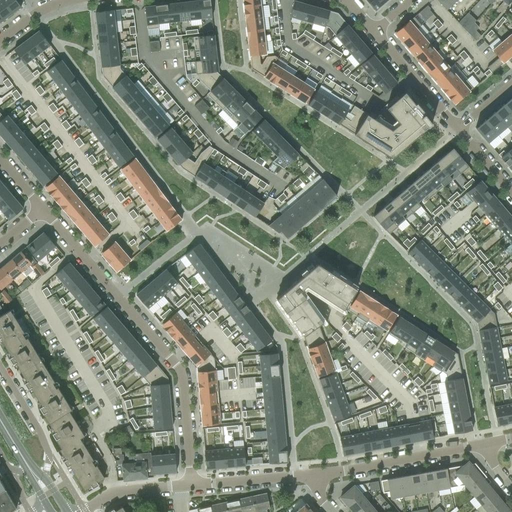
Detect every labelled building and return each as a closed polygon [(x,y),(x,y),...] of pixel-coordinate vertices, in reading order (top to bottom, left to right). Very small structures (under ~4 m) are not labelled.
[(1,0),(0,0),(0,15),(3,20),(12,14),(1,0)] [(15,0),(1,0),(12,14),(21,7),(15,0)] [(201,19),(212,18),(209,0),(205,0),(199,1),(201,19)] [(244,8),(260,6),(259,0),(242,0),(243,4),(244,4),(244,7),(243,7),(244,8)] [(365,0),(375,11),(387,0),(365,0)] [(436,0),(447,11),(458,0),(457,0),(436,0)] [(511,0),(500,0),(503,2),(497,10),(501,13),(507,6),(508,7),(511,1),(511,0)] [(201,19),(199,1),(188,2),(190,20),(201,19)] [(301,20),(306,4),(294,1),(289,17),(301,20)] [(190,20),(188,2),(177,3),(179,21),(190,20)] [(179,21),(177,3),(166,5),(169,23),(179,21)] [(313,24),(317,8),(306,4),(301,20),(313,24)] [(156,6),(158,24),(169,23),(166,5),(156,6)] [(260,6),(244,8),(244,10),(245,13),(244,13),(245,20),(262,18),(270,17),(268,5),(260,6)] [(414,17),(420,25),(421,26),(421,25),(433,15),(432,15),(428,10),(430,9),(428,5),(414,17)] [(156,6),(144,7),(147,30),(148,36),(159,35),(159,29),(158,24),(156,6)] [(325,27),(329,11),(317,8),(313,24),(325,27)] [(96,24),(114,22),(113,11),(95,13),(96,24)] [(335,36),(348,26),(338,14),(329,11),(325,27),(328,28),(335,36)] [(468,13),(458,23),(464,29),(465,31),(466,31),(474,23),(476,21),(474,20),(468,13)] [(395,35),(402,42),(416,30),(421,26),(420,25),(414,17),(394,34),(395,35)] [(262,18),(245,20),(246,28),(246,27),(247,30),(246,31),(246,32),(263,30),(262,18)] [(114,22),(96,24),(98,35),(116,33),(114,22)] [(402,42),(408,50),(423,37),(428,33),(421,25),(421,26),(417,29),(416,30),(402,42)] [(343,45),(356,35),(348,26),(335,36),(343,45)] [(263,30),(246,32),(247,34),(247,33),(248,36),(247,36),(248,44),(264,42),(263,30)] [(39,31),(30,37),(41,52),(50,46),(39,31)] [(99,45),(117,43),(116,33),(98,35),(99,45)] [(203,36),(193,37),(194,50),(199,50),(199,49),(215,47),(215,46),(214,37),(214,35),(203,36)] [(351,55),(363,44),(356,35),(343,45),(351,55)] [(501,43),(508,50),(511,55),(511,36),(511,35),(501,43)] [(30,37),(22,44),(33,58),(41,52),(30,37)] [(408,50),(415,58),(429,45),(423,37),(408,50)] [(158,41),(148,42),(150,52),(160,51),(158,41)] [(264,42),(248,44),(249,51),(250,54),(249,54),(249,56),(259,55),(266,54),(273,54),(272,41),(264,42)] [(117,43),(99,45),(100,56),(118,54),(117,43)] [(498,58),(502,63),(503,63),(511,55),(508,50),(501,43),(492,51),(498,58)] [(22,44),(14,50),(25,65),(33,58),(22,44)] [(363,44),(351,55),(359,64),(371,53),(363,44)] [(415,58),(421,65),(436,53),(429,45),(415,58)] [(200,61),(217,59),(217,58),(216,58),(215,49),(215,47),(199,49),(199,50),(200,61)] [(436,53),(421,65),(428,73),(443,60),(446,57),(440,49),(436,53)] [(101,67),(119,65),(118,54),(100,56),(101,67)] [(259,55),(249,56),(249,57),(250,57),(251,69),(264,77),(273,63),(276,57),(274,56),(266,57),(261,65),(260,64),(259,55)] [(369,75),(381,65),(373,55),(360,66),(369,75)] [(502,63),(498,58),(487,68),(488,69),(491,72),(491,73),(503,63),(502,63)] [(194,62),(189,63),(191,74),(196,73),(196,74),(202,73),(216,71),(216,72),(218,72),(218,70),(217,61),(217,59),(200,61),(194,61),(194,62)] [(51,68),(46,71),(53,80),(68,69),(61,60),(51,68)] [(428,73),(434,81),(449,68),(443,60),(428,73)] [(274,84),(283,70),(273,63),(264,77),(270,81),(271,81),(273,83),(274,84)] [(112,88),(126,76),(120,69),(119,65),(101,67),(102,77),(112,88)] [(381,65),(369,75),(376,84),(389,74),(381,65)] [(434,81),(441,88),(456,76),(449,68),(434,81)] [(68,69),(53,80),(60,89),(74,78),(68,69)] [(283,70),(274,84),(275,85),(276,84),(278,86),(284,90),(293,76),(283,70)] [(216,72),(216,71),(202,73),(197,78),(201,82),(210,91),(210,92),(223,79),(223,78),(223,79),(217,73),(217,72),(216,72)] [(351,74),(348,78),(353,81),(356,78),(358,75),(355,71),(351,74)] [(376,84),(385,94),(397,83),(389,74),(376,84)] [(126,76),(112,88),(119,96),(133,84),(126,76)] [(293,76),(284,90),(291,94),(293,96),(294,97),(303,83),(293,76)] [(441,88),(447,96),(462,83),(456,76),(441,88)] [(74,78),(60,89),(63,93),(66,98),(81,87),(74,78)] [(303,83),(294,97),(295,98),(296,97),(298,99),(305,103),(314,90),(317,85),(306,78),(303,83)] [(214,102),(231,86),(230,85),(230,86),(224,80),(223,79),(210,92),(210,91),(206,95),(214,102)] [(447,96),(455,104),(473,89),(472,88),(466,80),(462,83),(447,96)] [(133,84),(119,96),(126,104),(140,92),(144,89),(138,81),(133,85),(133,84)] [(222,110),(238,94),(237,93),(232,88),(232,87),(231,86),(214,102),(222,110)] [(317,91),(308,105),(318,112),(327,98),(330,93),(331,92),(320,86),(317,91)] [(81,87),(66,98),(73,106),(87,95),(81,87)] [(133,113),(147,101),(140,92),(126,104),(133,113)] [(327,98),(318,112),(329,118),(337,104),(340,100),(330,93),(327,98)] [(424,115),(426,114),(416,103),(415,104),(405,93),(399,98),(386,108),(399,123),(391,129),(375,119),(368,115),(367,115),(354,135),(391,158),(405,147),(409,144),(417,137),(421,133),(432,124),(424,115)] [(222,110),(218,115),(225,122),(229,118),(246,102),(245,101),(239,95),(238,94),(222,110)] [(87,95),(73,106),(79,115),(94,104),(87,95)] [(503,104),(503,105),(511,115),(511,96),(511,97),(511,98),(504,105),(503,104)] [(337,104),(329,118),(339,125),(344,117),(348,111),(351,105),(341,99),(340,100),(337,104)] [(147,101),(133,113),(140,121),(154,109),(147,101)] [(229,118),(225,122),(233,130),(236,126),(237,127),(241,123),(240,122),(253,109),(253,108),(252,109),(247,103),(246,102),(229,118)] [(94,104),(79,115),(86,124),(100,113),(94,104)] [(154,109),(140,121),(147,129),(161,117),(166,113),(158,105),(154,109)] [(502,105),(503,105),(495,112),(494,113),(494,112),(494,113),(495,114),(506,127),(511,122),(511,115),(503,105),(502,105)] [(354,135),(367,115),(367,114),(354,106),(349,114),(354,116),(350,121),(344,117),(339,125),(354,135)] [(241,123),(237,127),(244,134),(244,135),(261,117),(260,116),(254,111),(255,110),(253,109),(240,122),(241,123)] [(493,113),(494,113),(486,120),(485,120),(484,120),(497,135),(506,127),(495,114),(494,113),(494,112),(493,113)] [(100,113),(86,124),(92,132),(107,121),(100,113)] [(4,118),(0,121),(0,135),(0,136),(14,124),(7,116),(4,118)] [(161,117),(147,129),(155,137),(169,126),(161,117)] [(261,140),(272,129),(271,127),(269,126),(269,125),(268,124),(267,124),(265,122),(266,122),(264,120),(252,131),(261,140)] [(476,128),(475,128),(488,143),(494,149),(503,142),(497,135),(484,120),(484,121),(476,128)] [(107,121),(92,132),(99,141),(113,130),(107,121)] [(14,124),(0,136),(7,144),(21,132),(14,124)] [(164,148),(178,136),(171,128),(157,140),(164,148)] [(272,129),(261,140),(269,149),(281,137),(279,136),(277,134),(277,133),(276,132),(275,132),(274,131),(274,130),(272,129)] [(113,130),(99,141),(105,150),(120,139),(113,130)] [(21,132),(7,144),(14,152),(28,141),(21,132)] [(171,157),(185,145),(178,136),(164,148),(171,157)] [(277,157),(278,157),(289,146),(288,144),(287,144),(286,143),(286,142),(285,141),(284,141),(282,139),(283,139),(281,137),(269,149),(277,157)] [(238,142),(231,138),(228,144),(234,148),(238,142)] [(120,139),(105,150),(112,159),(127,147),(120,139)] [(28,141),(14,152),(21,161),(35,149),(28,141)] [(186,158),(187,158),(193,153),(185,145),(171,157),(178,165),(186,158)] [(203,163),(204,164),(210,154),(214,149),(209,146),(200,153),(197,159),(194,163),(187,158),(186,158),(178,165),(182,169),(188,173),(194,177),(203,163)] [(277,157),(272,162),(278,166),(283,169),(298,154),(296,153),(294,151),(294,150),(292,149),(291,148),(291,147),(289,146),(278,157),(277,157)] [(127,147),(112,159),(119,167),(133,156),(127,147)] [(455,170),(459,174),(468,167),(453,148),(444,156),(455,170)] [(511,148),(510,150),(505,154),(502,157),(501,158),(508,167),(511,163),(511,148)] [(35,149),(21,161),(29,169),(43,157),(35,149)] [(444,156),(436,162),(448,176),(455,170),(444,156)] [(43,157),(29,169),(36,177),(50,166),(43,157)] [(135,159),(120,170),(127,179),(142,167),(141,166),(141,167),(135,159)] [(272,162),(267,170),(272,174),(278,166),(272,162)] [(436,162),(428,169),(440,183),(443,187),(451,180),(448,176),(436,162)] [(204,164),(203,163),(194,177),(204,184),(213,170),(204,164)] [(50,166),(36,177),(43,186),(57,174),(50,166)] [(213,170),(204,184),(214,191),(223,177),(224,177),(227,173),(222,170),(216,166),(213,170)] [(303,174),(305,176),(312,169),(309,166),(302,172),(303,174)] [(142,167),(127,179),(134,187),(148,176),(142,169),(143,168),(142,167)] [(312,169),(305,176),(307,179),(315,173),(312,169)] [(428,169),(420,176),(432,190),(435,193),(443,187),(440,183),(428,169)] [(59,176),(45,188),(52,196),(66,185),(59,176)] [(148,176),(134,187),(140,196),(155,185),(154,184),(148,176)] [(420,176),(413,182),(425,196),(428,200),(435,193),(432,190),(420,176)] [(223,177),(214,191),(224,197),(233,184),(224,177),(223,177)] [(319,177),(311,183),(314,187),(328,203),(328,202),(327,201),(332,197),(333,199),(336,195),(323,179),(322,180),(319,177)] [(464,194),(460,198),(467,206),(471,202),(473,201),(479,207),(493,195),(487,189),(480,181),(464,194)] [(417,203),(425,196),(413,182),(405,189),(417,203)] [(1,183),(0,184),(0,198),(9,192),(1,183)] [(234,204),(243,190),(233,184),(224,197),(234,204)] [(66,185),(52,196),(59,205),(73,193),(66,185)] [(155,185),(140,196),(147,205),(161,194),(155,186),(156,186),(155,185)] [(328,203),(314,187),(306,194),(320,210),(320,209),(319,208),(323,204),(324,206),(328,203)] [(405,189),(397,195),(409,209),(412,213),(420,206),(417,203),(405,189)] [(243,190),(234,204),(244,210),(253,197),(243,190)] [(9,192),(0,198),(0,209),(2,212),(16,200),(9,192)] [(73,193),(59,205),(66,213),(80,201),(73,193)] [(161,194),(147,205),(153,213),(168,202),(167,201),(161,194)] [(320,210),(306,194),(298,201),(311,217),(312,216),(311,215),(315,211),(316,213),(320,210)] [(397,195),(389,202),(401,216),(404,220),(412,213),(409,209),(397,195)] [(485,214),(499,202),(493,195),(479,207),(485,214)] [(294,196),(286,204),(290,208),(303,224),(304,223),(303,222),(307,218),(308,220),(311,217),(298,201),(294,196)] [(253,197),(244,210),(254,217),(263,204),(264,204),(253,197)] [(16,200),(2,212),(9,220),(23,208),(16,200)] [(80,201),(66,213),(73,221),(87,210),(80,201)] [(168,202),(153,213),(160,222),(175,211),(168,203),(169,203),(168,202)] [(389,202),(382,209),(394,223),(397,226),(404,220),(401,216),(389,202)] [(499,202),(485,214),(491,222),(505,210),(499,202)] [(303,224),(290,208),(282,215),(295,231),(295,230),(294,229),(299,225),(300,227),(303,224)] [(385,230),(389,234),(398,227),(394,223),(382,209),(373,216),(385,230)] [(87,210),(73,221),(80,230),(94,218),(87,210)] [(505,210),(491,222),(498,229),(511,217),(505,210)] [(175,211),(160,222),(166,231),(181,220),(180,218),(175,211)] [(295,231),(282,215),(268,226),(278,233),(280,231),(286,238),(287,238),(286,236),(294,230),(295,231)] [(511,217),(498,229),(504,237),(511,229),(511,217)] [(94,218),(80,230),(87,238),(101,226),(94,218)] [(101,226),(87,238),(89,240),(94,246),(95,246),(108,235),(108,234),(101,226)] [(43,232),(35,240),(47,254),(55,246),(43,232)] [(408,249),(412,245),(409,242),(407,239),(402,243),(408,249)] [(35,240),(26,247),(38,261),(47,254),(35,240)] [(427,249),(428,248),(421,240),(408,253),(415,261),(427,249)] [(256,256),(265,248),(259,241),(250,248),(256,256)] [(115,242),(101,254),(109,263),(122,251),(115,242)] [(199,244),(185,255),(191,264),(206,253),(199,244)] [(20,252),(11,260),(21,272),(25,277),(34,270),(39,277),(43,274),(44,273),(25,248),(20,252)] [(428,248),(427,249),(415,261),(423,269),(424,268),(435,257),(436,256),(428,248)] [(108,263),(116,272),(130,260),(122,251),(108,263)] [(206,253),(191,264),(198,272),(212,261),(206,253)] [(436,256),(435,257),(424,268),(423,269),(431,276),(435,272),(443,264),(444,264),(436,256)] [(11,260),(0,269),(10,281),(21,272),(11,260)] [(212,261),(198,272),(204,281),(219,270),(212,261)] [(69,263),(55,275),(62,283),(76,271),(69,263)] [(294,284),(276,299),(277,300),(281,305),(284,309),(303,337),(304,336),(319,326),(322,323),(321,322),(298,290),(306,284),(310,287),(343,308),(344,309),(347,311),(360,291),(355,289),(317,264),(308,272),(303,276),(294,284)] [(443,264),(435,272),(431,276),(433,279),(438,284),(439,284),(446,277),(451,272),(451,271),(444,264),(443,264)] [(0,269),(0,288),(0,289),(10,281),(0,269)] [(166,269),(158,276),(170,290),(178,283),(169,273),(166,269)] [(219,270),(204,281),(211,290),(225,279),(219,270)] [(76,271),(62,283),(69,291),(83,280),(76,271)] [(451,271),(451,272),(446,277),(439,284),(438,284),(446,292),(457,281),(459,279),(451,271)] [(158,276),(151,282),(163,296),(170,290),(158,276)] [(225,279),(211,290),(217,299),(232,288),(225,279)] [(457,281),(446,292),(454,300),(454,299),(467,287),(459,279),(457,281)] [(83,280),(69,291),(77,300),(91,288),(83,280)] [(151,282),(143,288),(155,302),(160,309),(168,302),(163,296),(151,282)] [(467,287),(454,299),(454,300),(461,307),(462,307),(474,295),(471,291),(467,287)] [(91,288),(77,300),(84,308),(98,296),(91,288)] [(143,288),(136,295),(148,309),(155,302),(143,288)] [(232,288),(217,299),(224,307),(238,296),(232,288)] [(0,293),(0,295),(7,304),(12,300),(4,290),(0,293)] [(369,297),(360,291),(347,311),(357,317),(369,297)] [(470,314),(482,302),(474,295),(462,307),(461,307),(469,315),(470,314)] [(98,296),(84,308),(91,317),(105,305),(100,299),(98,296)] [(238,296),(224,307),(230,316),(245,305),(238,296)] [(379,303),(369,297),(357,317),(366,323),(367,321),(379,303)] [(478,322),(490,310),(482,303),(482,302),(470,314),(469,315),(477,323),(478,322)] [(388,309),(379,303),(367,321),(376,327),(378,325),(388,309)] [(245,305),(230,316),(237,325),(252,314),(245,305)] [(107,307),(93,319),(100,327),(114,315),(107,307)] [(378,325),(387,331),(397,315),(388,309),(378,325)] [(0,338),(6,347),(25,335),(10,310),(0,316),(0,338)] [(478,322),(477,323),(479,332),(481,332),(497,329),(494,314),(490,310),(478,322)] [(176,313),(162,325),(167,332),(168,333),(182,321),(176,313)] [(252,314),(237,325),(243,333),(258,322),(252,314)] [(114,315),(100,327),(107,335),(121,323),(114,315)] [(388,334),(385,340),(394,346),(398,340),(399,338),(409,323),(399,317),(389,332),(388,334)] [(182,321),(168,333),(169,334),(175,340),(180,336),(189,329),(182,321)] [(258,322),(243,333),(250,342),(265,331),(258,322)] [(121,323),(107,335),(114,344),(128,332),(121,323)] [(407,344),(417,328),(409,323),(399,338),(407,344)] [(325,343),(319,326),(304,336),(303,337),(307,349),(308,349),(311,347),(325,343)] [(414,354),(427,335),(417,328),(407,344),(405,348),(414,354)] [(180,336),(175,340),(175,341),(176,343),(177,343),(181,348),(185,352),(185,353),(199,341),(199,340),(189,329),(180,336)] [(483,342),(499,339),(497,329),(481,332),(479,332),(481,343),(483,342)] [(265,331),(250,342),(257,351),(271,340),(265,331)] [(128,332),(114,344),(121,352),(135,340),(128,332)] [(12,364),(15,363),(21,372),(41,360),(25,335),(6,347),(11,357),(9,358),(12,364)] [(427,335),(414,354),(424,360),(426,356),(436,341),(427,335)] [(501,349),(499,339),(483,342),(481,343),(483,353),(501,350),(501,349)] [(135,340),(121,352),(128,360),(142,348),(135,340)] [(199,341),(185,353),(189,358),(194,363),(193,363),(195,365),(196,365),(201,361),(210,353),(199,341)] [(435,361),(444,346),(436,341),(426,356),(435,361)] [(307,349),(311,358),(323,354),(328,352),(325,343),(311,347),(308,349),(307,349)] [(444,367),(454,352),(444,346),(435,361),(432,365),(441,371),(444,367)] [(142,348),(128,360),(135,368),(149,357),(142,348)] [(501,350),(483,353),(485,364),(503,360),(503,359),(508,358),(506,348),(501,349),(501,350)] [(331,361),(328,352),(323,354),(311,358),(311,359),(314,367),(331,361)] [(457,354),(454,352),(444,367),(441,371),(446,374),(447,381),(462,378),(457,354)] [(201,361),(196,365),(196,366),(197,372),(196,372),(197,373),(216,371),(215,359),(210,353),(201,361)] [(277,353),(259,355),(260,366),(278,364),(277,353)] [(149,357),(135,368),(142,377),(156,365),(149,357)] [(21,372),(27,382),(24,383),(28,389),(30,388),(36,397),(39,402),(37,404),(43,414),(45,412),(48,416),(45,417),(48,422),(68,410),(69,411),(71,410),(59,390),(56,385),(41,360),(21,372)] [(487,374),(490,374),(505,371),(503,360),(485,364),(487,374)] [(314,367),(318,377),(335,371),(331,361),(314,367)] [(278,364),(260,366),(261,377),(279,375),(278,364)] [(156,365),(142,377),(150,386),(168,384),(167,378),(156,365)] [(216,371),(197,373),(197,374),(198,383),(216,381),(223,380),(223,370),(216,371)] [(505,371),(490,374),(487,374),(489,385),(507,381),(505,371)] [(340,384),(336,373),(319,380),(322,390),(340,384)] [(279,375),(261,377),(262,388),(280,386),(279,375)] [(444,382),(437,384),(439,394),(446,392),(464,388),(462,378),(447,381),(444,381),(444,382)] [(198,383),(198,386),(199,393),(199,397),(199,399),(218,397),(218,396),(216,381),(198,383)] [(168,384),(150,386),(151,397),(169,395),(168,384)] [(326,400),(343,394),(340,384),(322,390),(326,400)] [(280,386),(262,388),(263,398),(281,397),(280,386)] [(464,388),(446,392),(448,402),(466,399),(464,388)] [(347,405),(343,394),(326,400),(330,411),(347,405)] [(169,395),(151,397),(152,408),(170,406),(169,395)] [(218,397),(199,399),(200,405),(201,412),(200,412),(200,415),(201,414),(201,415),(207,414),(219,413),(218,397)] [(281,397),(263,398),(264,409),(282,408),(281,397)] [(448,402),(450,413),(468,409),(466,399),(448,402)] [(511,403),(503,406),(507,424),(511,422),(511,403)] [(351,415),(347,405),(330,411),(334,421),(351,415)] [(170,406),(152,408),(153,419),(171,417),(170,406)] [(507,424),(503,406),(493,408),(497,426),(507,424)] [(282,408),(264,409),(265,420),(283,418),(282,408)] [(450,413),(443,414),(445,425),(452,423),(470,420),(468,409),(450,413)] [(58,444),(61,449),(79,438),(80,439),(84,436),(69,411),(68,410),(48,422),(54,433),(52,434),(56,440),(58,439),(60,442),(58,444)] [(207,414),(201,415),(202,424),(201,424),(201,426),(202,426),(220,424),(219,413),(207,414)] [(171,417),(153,419),(154,430),(172,428),(171,417)] [(283,418),(265,420),(266,431),(284,429),(283,418)] [(413,427),(416,442),(419,441),(423,440),(433,438),(429,420),(419,422),(419,426),(416,426),(413,427)] [(452,423),(445,425),(447,435),(454,433),(454,434),(472,430),(470,420),(452,423)] [(410,443),(416,442),(413,427),(408,428),(407,424),(397,426),(399,438),(401,444),(410,443)] [(129,426),(122,430),(125,435),(132,431),(129,426)] [(391,446),(401,444),(399,438),(397,426),(388,428),(391,446)] [(382,448),(391,446),(388,428),(378,430),(382,448)] [(284,429),(266,431),(267,442),(285,440),(284,429)] [(372,450),(382,448),(378,430),(368,432),(372,450)] [(368,432),(359,434),(362,452),(372,450),(368,432)] [(362,452),(359,434),(349,436),(353,453),(353,454),(362,452)] [(349,436),(340,438),(343,456),(353,454),(353,453),(349,436)] [(79,438),(61,449),(59,450),(65,460),(63,461),(66,467),(69,466),(76,477),(96,465),(80,439),(79,438)] [(285,440),(267,442),(268,453),(286,451),(285,440)] [(243,447),(233,448),(235,467),(245,466),(243,447)] [(233,448),(224,449),(225,468),(235,467),(233,448)] [(224,449),(214,450),(216,468),(225,468),(224,449)] [(214,450),(204,451),(206,469),(216,468),(214,450)] [(286,451),(268,453),(269,464),(287,462),(286,451)] [(133,456),(133,463),(134,472),(135,479),(147,478),(147,474),(152,474),(151,456),(151,452),(149,453),(145,454),(145,453),(143,453),(143,454),(135,455),(135,454),(133,454),(133,456)] [(174,454),(163,455),(164,473),(176,472),(174,454)] [(163,455),(151,456),(152,474),(164,473),(163,455)] [(123,464),(121,464),(123,480),(135,479),(134,472),(133,463),(133,456),(128,457),(128,463),(123,464)] [(464,465),(442,469),(443,472),(446,489),(465,485),(472,494),(486,483),(483,479),(486,477),(482,472),(475,463),(471,464),(468,461),(464,465)] [(76,477),(84,490),(91,486),(92,489),(98,485),(97,482),(104,478),(96,465),(76,477)] [(435,491),(446,489),(442,469),(431,471),(435,491)] [(424,493),(435,491),(431,471),(420,473),(424,493)] [(413,495),(424,493),(420,473),(409,475),(413,495)] [(402,497),(413,495),(409,475),(398,477),(402,497)] [(390,499),(402,497),(398,477),(381,481),(383,493),(389,492),(390,499)] [(0,511),(8,511),(16,507),(0,479),(0,511)] [(472,494),(480,503),(493,491),(486,483),(472,494)] [(354,486),(340,497),(347,506),(361,494),(363,492),(367,492),(362,485),(354,486)] [(480,503),(487,511),(501,500),(493,491),(480,503)] [(252,496),(252,497),(255,511),(266,511),(266,509),(270,508),(266,493),(252,496)] [(347,506),(352,511),(357,511),(368,503),(361,494),(347,506)] [(376,497),(382,503),(385,501),(379,494),(376,497)] [(252,497),(238,500),(240,511),(253,511),(255,511),(252,497)] [(240,511),(238,500),(225,503),(226,511),(240,511)] [(487,511),(503,511),(508,509),(501,500),(487,511)] [(226,511),(225,503),(211,506),(212,511),(226,511)] [(357,511),(374,511),(375,511),(368,503),(357,511)]
